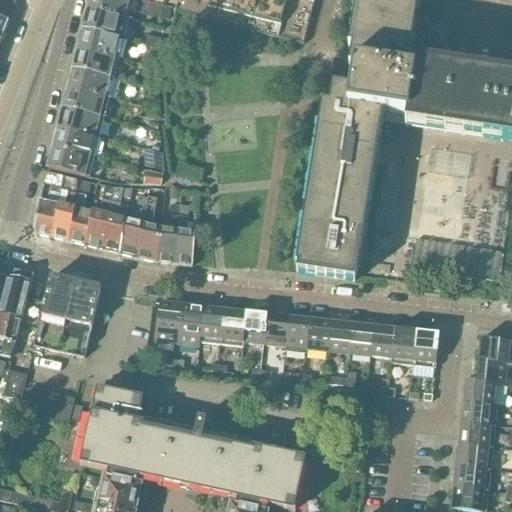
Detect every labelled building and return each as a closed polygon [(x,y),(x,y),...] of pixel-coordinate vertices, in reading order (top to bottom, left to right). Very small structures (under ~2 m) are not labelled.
[(15,0),(0,0),(0,19),(7,23),(16,0),(15,0)] [(129,0),(89,0),(87,11),(128,21),(133,1),(129,0)] [(133,0),(133,1),(138,2),(176,11),(175,13),(304,46),(315,0),(133,0)] [(296,274),(297,274),(352,283),(354,283),(355,277),(356,277),(373,173),(382,116),(383,115),(383,114),(406,118),(404,128),(511,144),(511,78),(434,67),(434,63),(416,60),(417,57),(417,55),(416,52),(416,51),(414,49),(412,48),(409,47),(414,19),(416,5),(417,0),(356,0),(349,49),(348,48),(347,50),(351,51),(348,69),(353,70),(350,90),(332,87),(329,105),(321,104),(321,106),(322,106),(319,121),(296,274)] [(160,20),(168,22),(171,10),(163,8),(160,20)] [(87,11),(82,30),(123,41),(128,21),(87,11)] [(0,43),(0,44),(8,23),(7,23),(0,19),(0,43)] [(157,40),(159,29),(149,27),(147,38),(157,40)] [(82,30),(77,50),(118,60),(123,41),(82,30)] [(77,50),(72,70),(113,80),(118,60),(77,50)] [(162,61),(149,58),(147,66),(159,69),(162,61)] [(331,78),(343,80),(346,61),(334,59),(331,78)] [(144,76),(157,80),(159,69),(147,66),(144,76)] [(72,70),(67,90),(108,100),(113,80),(72,70)] [(67,90),(62,110),(103,120),(108,100),(67,90)] [(146,91),(143,108),(158,111),(161,94),(146,91)] [(62,110),(57,130),(98,140),(103,120),(62,110)] [(57,130),(52,149),(93,160),(98,140),(57,130)] [(52,149),(47,170),(88,180),(93,160),(52,149)] [(163,155),(144,151),(145,168),(164,173),(163,155)] [(200,182),(203,173),(187,167),(180,165),(177,174),(200,182)] [(147,173),(144,186),(161,187),(164,177),(147,173)] [(46,183),(59,186),(61,178),(49,175),(46,183)] [(60,189),(50,239),(67,243),(79,182),(63,178),(61,189),(60,189)] [(79,182),(67,243),(84,247),(90,214),(82,212),(84,198),(89,199),(92,185),(79,182)] [(39,202),(32,230),(36,236),(50,239),(60,189),(51,186),(47,204),(39,202)] [(90,214),(84,247),(101,251),(113,190),(106,188),(103,203),(101,202),(100,208),(98,216),(90,214)] [(115,190),(113,190),(101,251),(118,255),(124,222),(116,220),(119,206),(121,199),(132,201),(134,190),(133,190),(115,190)] [(118,255),(135,259),(147,200),(137,198),(135,210),(132,224),(124,222),(118,255)] [(135,259),(155,264),(159,230),(151,228),(152,222),(156,201),(149,199),(148,200),(147,200),(135,259)] [(172,266),(176,225),(177,207),(171,207),(168,231),(159,230),(155,264),(156,264),(172,266)] [(191,268),(193,234),(188,234),(190,208),(177,207),(176,225),(172,266),(179,267),(191,268)] [(27,299),(33,276),(14,272),(12,279),(0,275),(0,315),(21,321),(20,326),(37,330),(44,303),(27,299)] [(37,330),(33,348),(32,352),(33,353),(40,354),(41,350),(58,353),(72,298),(66,296),(69,284),(49,280),(44,303),(37,330)] [(58,353),(84,359),(100,291),(69,284),(66,296),(72,298),(58,353)] [(181,307),(159,305),(155,344),(176,346),(181,307)] [(202,310),(181,307),(176,346),(198,348),(202,310)] [(223,312),(202,310),(198,348),(199,349),(200,345),(219,347),(223,312)] [(245,314),(223,312),(219,347),(240,349),(245,314)] [(266,317),(245,314),(240,349),(243,349),(243,344),(263,347),(266,317)] [(15,344),(20,326),(21,321),(0,315),(0,340),(4,342),(0,354),(0,355),(12,359),(15,346),(13,346),(14,344),(15,344)] [(263,347),(284,349),(288,319),(266,317),(263,347)] [(310,322),(288,319),(284,349),(286,349),(286,353),(306,355),(306,351),(310,322)] [(331,324),(310,322),(306,351),(327,354),(331,324)] [(352,326),(331,324),(327,354),(349,356),(352,326)] [(374,329),(352,326),(349,356),(370,358),(374,329)] [(396,331),(374,329),(370,358),(391,361),(392,361),(396,331)] [(391,365),(413,368),(417,333),(396,331),(392,361),(391,361),(391,365)] [(435,370),(438,338),(438,336),(417,333),(413,368),(435,370)] [(511,367),(511,362),(511,344),(480,340),(477,363),(507,367),(511,367)] [(20,348),(15,346),(12,359),(16,361),(20,348)] [(475,383),(475,385),(495,387),(504,388),(504,386),(507,367),(477,363),(476,373),(475,381),(475,383)] [(259,384),(260,372),(252,371),(251,383),(259,384)] [(25,391),(28,376),(9,372),(4,396),(23,400),(25,391)] [(260,372),(259,384),(270,385),(272,373),(260,372)] [(303,383),(304,376),(283,374),(282,381),(303,383)] [(387,398),(388,390),(389,381),(383,380),(382,389),(381,389),(380,397),(387,398)] [(465,382),(463,404),(497,408),(497,407),(493,406),(495,387),(475,385),(475,383),(466,382),(465,382)] [(141,487),(141,486),(137,485),(137,484),(136,484),(137,479),(237,501),(236,506),(235,506),(235,507),(231,506),(230,507),(252,511),(255,511),(265,511),(266,507),(288,511),(294,511),(295,511),(294,511),(305,461),(253,450),(253,453),(218,446),(202,442),(206,422),(197,421),(194,434),(190,440),(142,429),(143,426),(133,424),(134,417),(139,418),(143,400),(96,390),(79,466),(108,472),(106,479),(119,482),(141,487)] [(72,402),(27,392),(21,415),(66,426),(72,402)] [(463,404),(460,426),(495,430),(497,408),(463,404)] [(460,426),(459,435),(458,447),(492,451),(495,430),(460,426)] [(458,447),(458,448),(455,468),(490,472),(492,451),(458,447)] [(455,468),(453,489),(453,490),(488,493),(490,472),(455,468)] [(106,479),(104,479),(96,511),(135,511),(141,487),(119,482),(106,479)] [(0,502),(48,511),(67,511),(72,493),(61,490),(58,503),(0,490),(0,502)] [(453,490),(451,511),(452,511),(485,511),(488,493),(453,490)] [(511,498),(511,496),(506,496),(500,495),(499,502),(511,505),(511,498)] [(73,511),(91,511),(92,506),(75,503),(73,511)]
